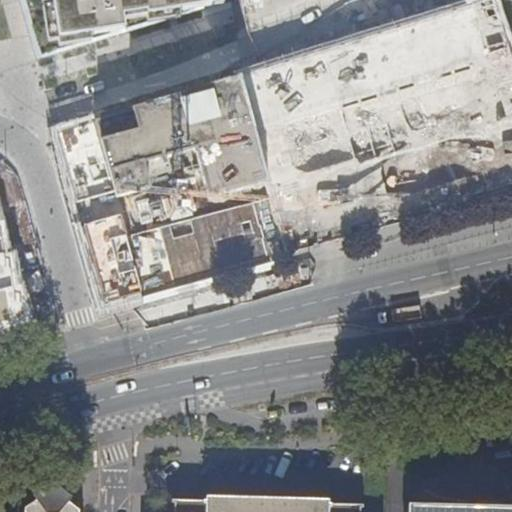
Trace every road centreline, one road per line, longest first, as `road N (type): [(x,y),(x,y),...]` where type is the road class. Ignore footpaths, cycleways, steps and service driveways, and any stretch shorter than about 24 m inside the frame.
road 1 (primary): [(511,253),(0,391)]
road 2 (primary): [(117,399),(511,333)]
road 3 (residential): [(82,333),(37,124),(12,115)]
road 4 (primary): [(0,429),(117,399)]
